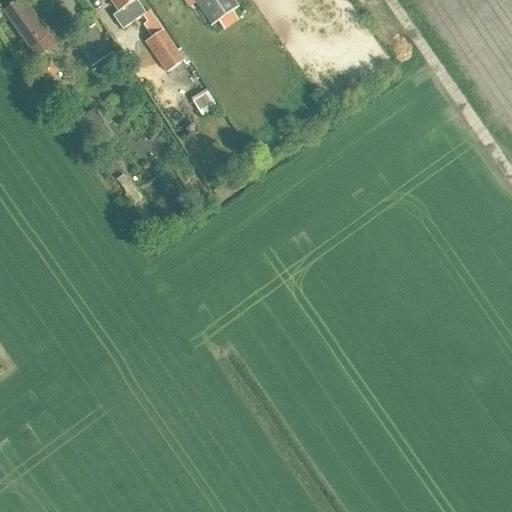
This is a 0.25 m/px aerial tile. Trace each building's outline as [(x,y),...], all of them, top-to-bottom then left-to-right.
[(45,31),(22,0),(19,0),(1,13),(35,60),(48,50),(38,36),(45,31)] [(135,2),(134,0),(108,0),(117,13),(112,18),(121,31),(144,15),(135,2)] [(187,0),(172,0),(180,12),(191,5),(187,0)] [(231,0),(190,0),(210,27),(237,7),(231,0)] [(111,55),(92,28),(70,43),(89,71),(111,55)] [(162,33),(144,46),(165,76),(183,64),(162,33)] [(157,82),(154,92),(179,100),(182,89),(157,82)] [(74,110),(57,87),(46,94),(64,117),(74,110)] [(195,118),(211,107),(200,92),(185,103),(195,118)]
